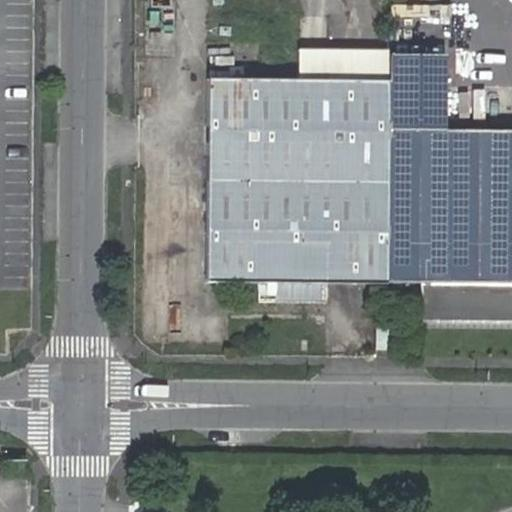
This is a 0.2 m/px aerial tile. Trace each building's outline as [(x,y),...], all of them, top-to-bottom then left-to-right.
[(421,23),(420,0),(394,0),(395,24),(421,23)] [(387,80),(387,83),(442,84),(443,54),(387,53),(387,66),(387,80)] [(325,283),(384,284),(386,131),(387,80),(327,80),(299,80),(206,79),(206,122),(205,283),(230,283),(257,283),(256,303),(324,303),(325,283)] [(511,131),(441,132),(442,84),(387,83),(386,131),(384,284),(384,319),(395,320),(395,324),(511,324),(511,131)] [(374,351),(395,351),(395,324),(395,320),(384,319),(375,320),(374,351)]
